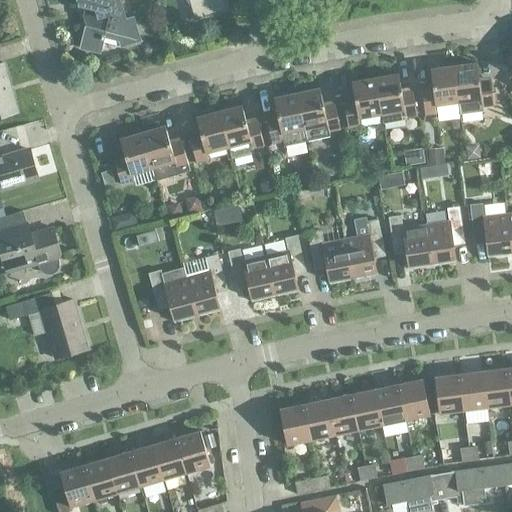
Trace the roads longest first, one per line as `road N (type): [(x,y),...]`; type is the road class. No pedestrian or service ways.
road 1 (residential): [(149,391),(68,119)]
road 2 (residential): [(233,362),(402,321),(511,312)]
road 3 (residential): [(281,59),(494,19),(493,0)]
road 4 (residential): [(68,119),(281,59)]
road 5 (residential): [(0,433),(149,391)]
road 6 (residential): [(256,511),(233,362)]
road 7 (residential): [(68,119),(32,0)]
